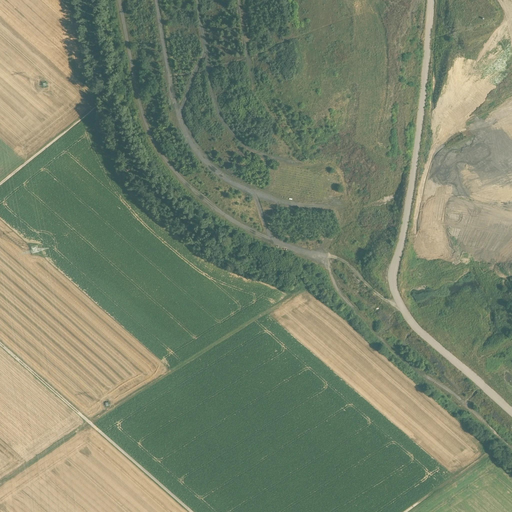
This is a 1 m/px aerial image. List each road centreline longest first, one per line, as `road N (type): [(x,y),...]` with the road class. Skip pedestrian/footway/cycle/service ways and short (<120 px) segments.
road 1 (track): [(118,0),(149,143),(179,181),(224,219),(337,258),(397,306),(392,277),(411,196),(427,0)]
road 2 (track): [(0,482),(302,289)]
road 3 (track): [(157,0),(184,132),(216,173),(254,195),(268,239)]
road 4 (track): [(323,258),(370,330),(511,457)]
road 5 (track): [(0,344),(190,511)]
road 6 (track): [(511,412),(397,306)]
road 7 (track): [(0,184),(100,105)]
road 8 (track): [(197,0),(207,56),(177,112)]
